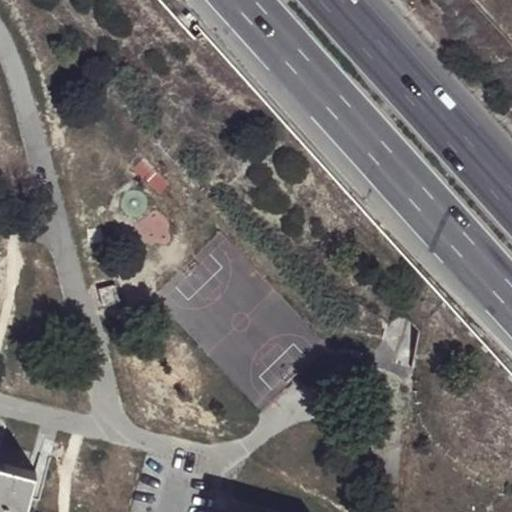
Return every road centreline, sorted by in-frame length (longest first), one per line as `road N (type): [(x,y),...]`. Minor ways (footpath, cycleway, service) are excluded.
road 1 (motorway): [(239,0),(511,306)]
road 2 (motorway): [(511,203),(328,0)]
